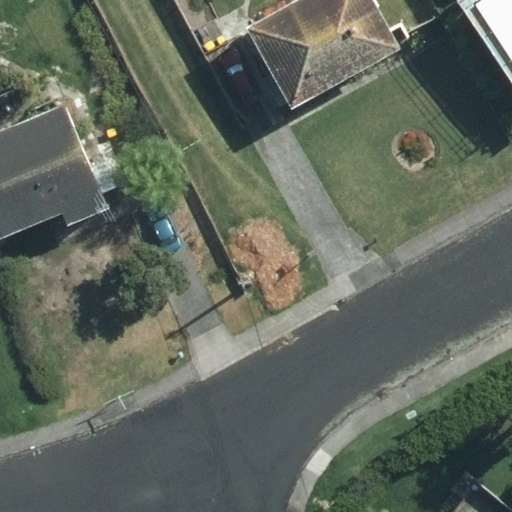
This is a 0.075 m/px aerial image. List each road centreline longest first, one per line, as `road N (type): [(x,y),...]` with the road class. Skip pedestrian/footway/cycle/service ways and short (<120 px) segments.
road 1 (residential): [(511,268),(149,471)]
road 2 (residential): [(149,471),(0,511)]
